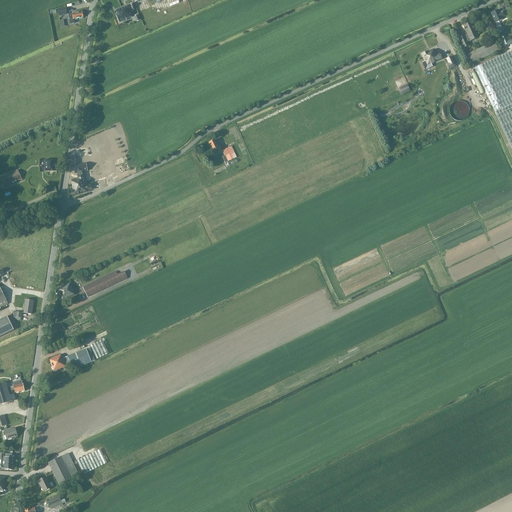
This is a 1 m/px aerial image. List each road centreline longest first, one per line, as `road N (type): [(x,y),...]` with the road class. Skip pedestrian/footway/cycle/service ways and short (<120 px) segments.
road 1 (unclassified): [(62,208),(167,160),(206,132),(495,0)]
road 2 (tertiary): [(16,511),(62,208)]
road 3 (tertiary): [(62,208),(93,0)]
